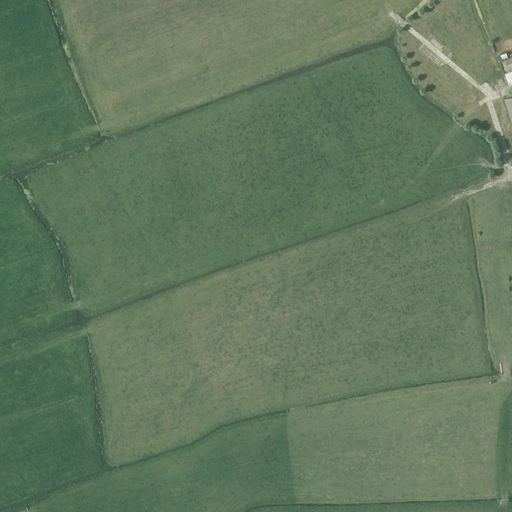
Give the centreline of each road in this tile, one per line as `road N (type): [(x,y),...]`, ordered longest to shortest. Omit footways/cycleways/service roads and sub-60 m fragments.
road 1 (track): [(89,133),(388,13),(371,0)]
road 2 (track): [(511,175),(500,296),(508,407),(501,511)]
road 3 (track): [(388,13),(492,98),(511,175)]
